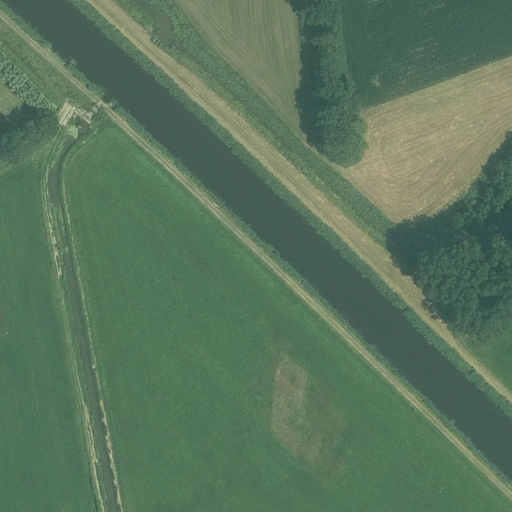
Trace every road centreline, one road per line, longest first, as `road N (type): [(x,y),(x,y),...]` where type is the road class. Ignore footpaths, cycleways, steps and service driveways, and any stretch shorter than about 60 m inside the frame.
road 1 (track): [(511,398),(89,0)]
road 2 (track): [(320,0),(338,165),(390,217),(424,225),(428,237),(401,263),(442,307),(460,347)]
